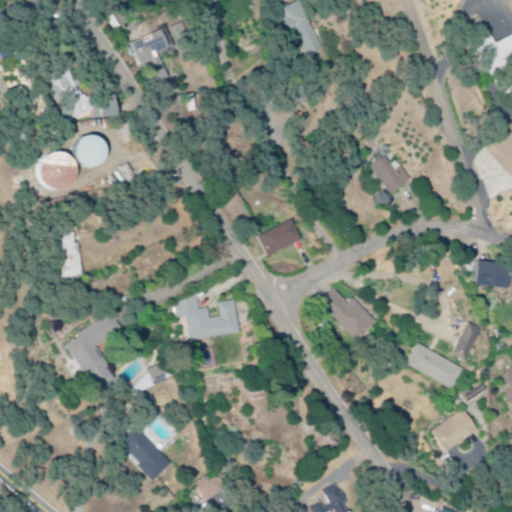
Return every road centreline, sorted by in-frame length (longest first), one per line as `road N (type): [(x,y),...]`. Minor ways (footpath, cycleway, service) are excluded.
road 1 (residential): [(413,511),(69,0)]
road 2 (residential): [(322,277),(284,172),(236,80),(217,0)]
road 3 (residential): [(277,309),(390,241),(426,232),(511,241)]
road 4 (residential): [(486,234),(404,0)]
